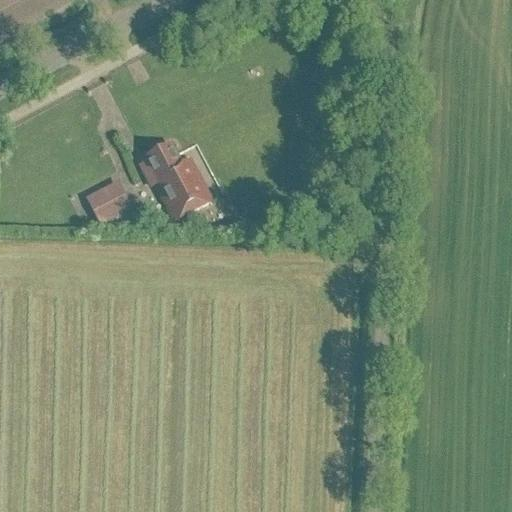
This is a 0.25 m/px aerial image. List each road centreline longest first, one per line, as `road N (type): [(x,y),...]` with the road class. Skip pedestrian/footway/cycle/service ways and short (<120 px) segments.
road 1 (unclassified): [(374,511),(391,84),(372,0)]
road 2 (tertiary): [(0,92),(172,0)]
